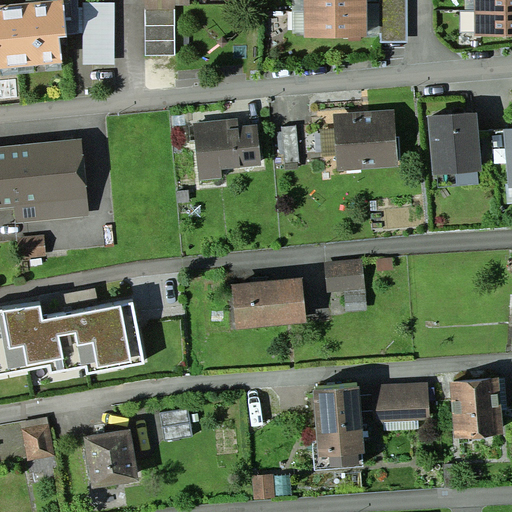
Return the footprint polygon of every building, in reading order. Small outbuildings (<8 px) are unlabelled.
[(65,23),(63,0),(11,0),(0,1),(0,59),(60,53),(57,23),(65,23)] [(367,0),(310,0),(310,27),(368,26),(367,0)] [(511,0),(478,0),(479,32),(511,31),(511,0)] [(393,110),(337,115),(341,166),(397,162),(393,110)] [(474,113),(432,116),(437,170),(479,166),(474,113)] [(261,157),(257,122),(237,124),(236,117),(200,120),(205,172),(221,170),(220,161),(261,157)] [(297,125),(282,125),(284,163),(299,162),(297,125)] [(89,215),(81,137),(0,145),(0,207),(15,206),(16,223),(89,215)] [(44,233),(17,236),(19,257),(46,255),(44,233)] [(361,261),(327,265),(329,286),(346,284),(348,307),(366,305),(361,261)] [(303,275),(238,281),(242,319),(306,313),(303,275)] [(41,304),(0,309),(0,373),(50,364),(52,372),(86,364),(89,373),(145,361),(134,301),(43,319),(41,304)] [(496,375),(455,379),(460,429),(500,425),(496,375)] [(427,381),(377,383),(378,414),(429,412),(427,381)] [(361,382),(319,385),(324,446),(366,443),(361,382)] [(161,412),(164,440),(193,437),(189,409),(161,412)] [(130,427),(89,434),(97,478),(137,472),(130,427)] [(470,462),(443,464),(445,489),(471,487),(470,462)] [(274,473),(253,475),(254,498),(276,497),(274,473)]
